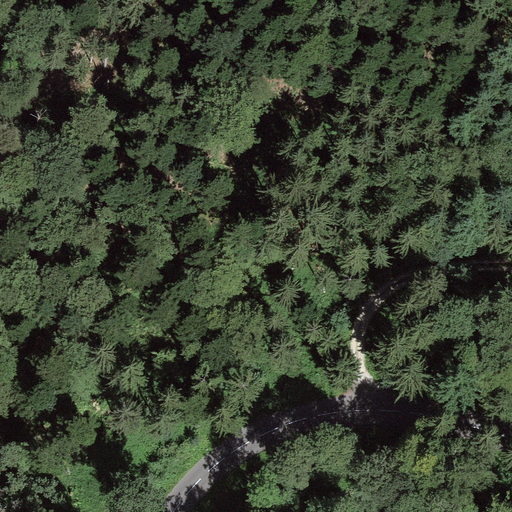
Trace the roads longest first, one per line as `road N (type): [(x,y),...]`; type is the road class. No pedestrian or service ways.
road 1 (tertiary): [(171,511),(235,449),(309,416),(414,412),(511,441)]
road 2 (track): [(374,408),(360,356),(369,305),(416,273),(511,262)]
